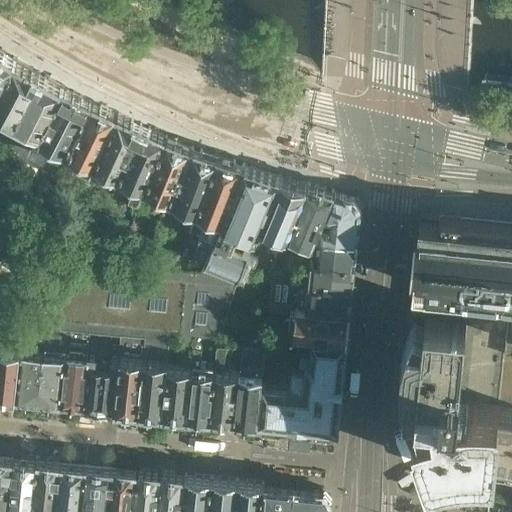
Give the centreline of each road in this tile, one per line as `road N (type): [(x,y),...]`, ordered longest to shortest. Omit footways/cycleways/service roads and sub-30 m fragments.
road 1 (residential): [(0,429),(370,467)]
road 2 (residential): [(370,467),(393,165)]
road 3 (primary): [(235,105),(269,134),(393,165)]
road 4 (primary): [(395,130),(275,103),(235,105)]
road 5 (primary): [(112,54),(235,105)]
road 6 (tertiary): [(402,0),(395,130)]
road 7 (primary): [(112,54),(0,1)]
road 8 (primary): [(511,157),(395,130)]
